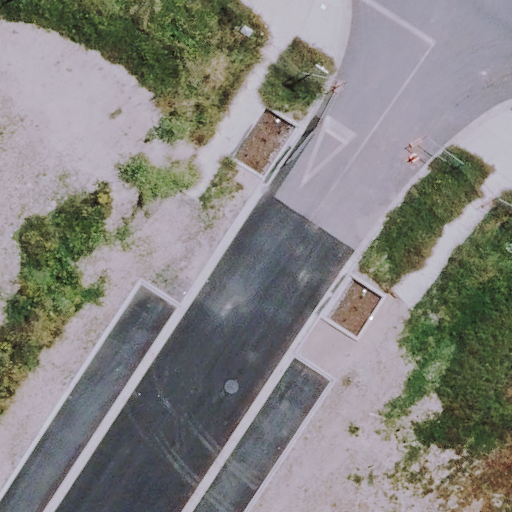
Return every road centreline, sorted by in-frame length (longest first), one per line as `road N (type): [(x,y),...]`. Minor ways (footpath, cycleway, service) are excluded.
road 1 (residential): [(279,267),(473,0)]
road 2 (unknown): [(104,511),(279,267)]
